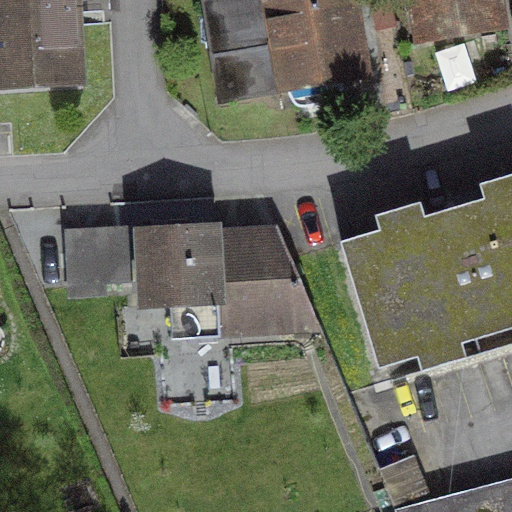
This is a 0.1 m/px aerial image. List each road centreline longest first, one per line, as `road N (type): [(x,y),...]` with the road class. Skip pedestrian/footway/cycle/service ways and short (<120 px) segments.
road 1 (residential): [(152,176),(394,150),(511,111)]
road 2 (residential): [(139,0),(152,176)]
road 3 (residential): [(0,187),(152,176)]
